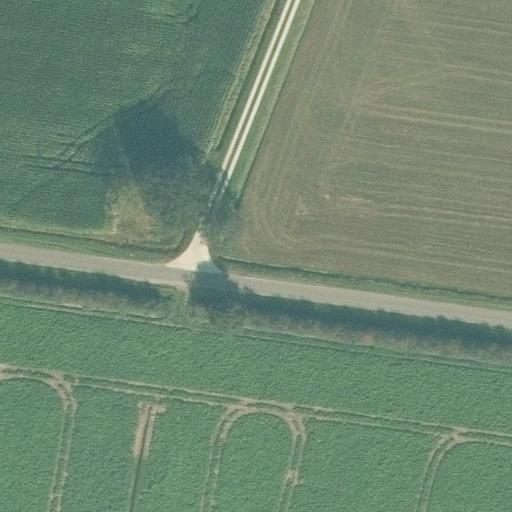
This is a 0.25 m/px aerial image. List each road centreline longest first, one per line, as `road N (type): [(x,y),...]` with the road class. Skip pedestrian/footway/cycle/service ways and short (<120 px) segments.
road 1 (unclassified): [(0,248),(511,318)]
road 2 (track): [(187,274),(295,0)]
